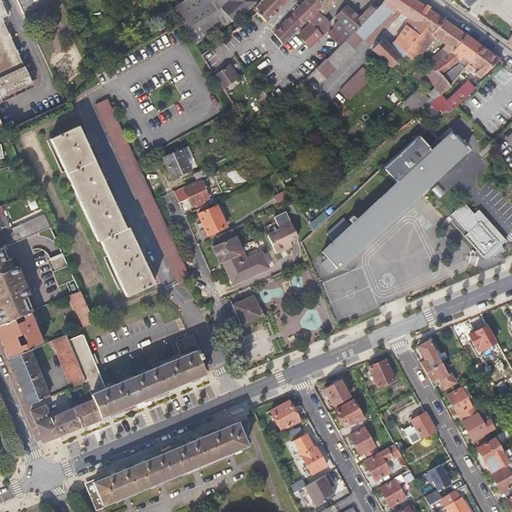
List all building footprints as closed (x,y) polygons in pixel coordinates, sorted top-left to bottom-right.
[(0,0),(0,95),(1,97),(8,94),(5,89),(30,77),(25,67),(21,58),(17,50),(11,37),(7,28),(3,18),(9,15),(8,13),(4,4),(1,0),(0,0)] [(177,14),(182,22),(195,44),(219,30),(243,15),(245,13),(256,0),(184,0),(173,7),(177,14)] [(261,0),(260,2),(255,7),(257,9),(259,12),(266,22),(274,13),(286,0),(261,0)] [(284,24),(292,32),(292,31),(294,30),(299,25),(313,10),(320,3),(321,2),(322,0),(306,0),(303,3),(284,24)] [(372,60),(384,73),(405,53),(407,52),(420,34),(435,13),(423,5),(415,0),(383,0),(376,10),(375,10),(368,18),(360,25),(348,38),(339,46),(333,52),(328,57),(317,68),(327,77),(341,64),(355,49),(353,47),(360,40),(376,25),(378,22),(382,22),(389,15),(395,8),(408,18),(404,22),(407,24),(399,35),(391,46),(377,33),(366,43),(378,55),(372,60)] [(322,0),(321,2),(320,3),(328,9),(336,0),(322,0)] [(321,18),(328,9),(320,3),(313,10),(299,25),(294,30),(307,43),(327,26),(328,24),(321,18)] [(345,35),(348,38),(360,25),(368,18),(375,10),(376,10),(373,7),(368,9),(361,16),(346,4),(336,16),(351,29),(345,35)] [(437,53),(442,57),(446,53),(454,47),(465,35),(450,24),(435,13),(420,34),(407,52),(405,53),(412,61),(425,47),(427,45),(429,43),(430,41),(430,40),(433,35),(444,42),(437,53)] [(321,39),(333,52),(339,46),(348,38),(345,35),(335,26),(321,39)] [(455,63),(463,57),(471,61),(476,54),(481,46),(479,45),(472,40),(465,35),(454,47),(446,53),(442,57),(440,59),(435,63),(431,67),(424,72),(430,79),(436,87),(429,94),(432,98),(430,100),(420,88),(419,89),(414,94),(411,96),(407,100),(399,107),(403,112),(409,107),(417,116),(421,113),(430,105),(439,97),(440,97),(449,88),(451,86),(450,85),(446,80),(441,74),(455,63)] [(490,70),(501,60),(500,60),(491,53),(481,46),(476,54),(471,61),(480,69),(476,73),(481,78),(490,70)] [(346,99),(370,77),(361,66),(337,88),(346,99)] [(223,88),(236,78),(228,68),(216,77),(217,78),(223,88)] [(415,74),(423,85),(425,84),(430,79),(424,72),(421,70),(415,74)] [(32,83),(30,77),(5,89),(8,94),(32,83)] [(449,100),(445,103),(452,110),(456,107),(459,104),(477,87),(474,84),(472,86),(468,82),(463,87),(449,100)] [(93,105),(175,282),(187,276),(171,243),(105,100),(93,105)] [(437,111),(441,115),(444,113),(450,113),(452,110),(445,103),(437,111)] [(232,121),(241,116),(238,112),(236,108),(227,113),(232,121)] [(123,297),(138,290),(150,284),(142,267),(135,252),(124,228),(122,229),(85,149),(75,127),(65,131),(47,139),(52,150),(76,202),(94,242),(97,241),(99,244),(108,264),(123,297)] [(339,270),(371,241),(372,239),(409,205),(422,194),(457,162),(467,153),(452,136),(431,154),(417,137),(382,169),(395,184),(397,185),(361,218),(356,222),(353,218),(349,222),(352,226),(351,227),(344,220),(327,235),(334,243),(323,253),(326,256),(320,262),(329,271),(334,266),(339,270)] [(171,178),(190,169),(180,149),(162,158),(171,178)] [(265,168),(270,177),(277,174),(277,173),(274,168),(271,165),(265,168)] [(192,174),(195,181),(208,175),(205,168),(192,174)] [(274,184),(281,180),(279,177),(277,174),(270,177),(274,184)] [(183,189),(182,187),(172,191),(177,201),(187,197),(191,205),(194,204),(196,206),(202,203),(201,201),(207,198),(200,181),(183,189)] [(501,245),(506,240),(478,210),(473,215),(463,204),(451,214),(468,233),(464,236),(483,257),(499,243),(501,245)] [(216,206),(198,215),(207,235),(225,226),(216,206)] [(289,240),(297,237),(286,211),(275,216),(280,229),(267,235),(275,253),(291,246),(289,240)] [(313,231),(329,217),(324,212),(308,224),(313,231)] [(44,214),(16,226),(19,235),(13,238),(9,229),(7,222),(0,223),(0,247),(50,226),(44,214)] [(16,226),(9,229),(13,238),(19,235),(16,226)] [(245,260),(231,231),(217,237),(219,243),(212,247),(220,262),(222,261),(233,284),(268,268),(261,253),(245,260)] [(499,243),(483,257),(485,259),(504,250),(501,245),(499,243)] [(0,250),(0,284),(1,284),(3,288),(3,287),(6,285),(5,282),(13,279),(3,255),(2,255),(0,250)] [(63,254),(52,258),(55,268),(66,264),(63,254)] [(75,309),(83,327),(88,325),(94,322),(92,317),(80,291),(68,296),(74,309),(75,309)] [(244,326),(265,316),(255,295),(234,305),(244,326)] [(41,345),(29,312),(23,315),(24,319),(15,322),(13,319),(0,324),(0,338),(1,340),(9,359),(30,349),(41,345)] [(485,325),(468,335),(473,344),(481,359),(488,355),(488,354),(485,348),(494,342),(485,325)] [(63,365),(72,387),(85,382),(67,340),(65,334),(61,336),(49,341),(50,345),(54,344),(56,348),(63,365)] [(82,334),(67,340),(85,382),(92,399),(99,417),(107,413),(127,406),(143,399),(173,387),(194,378),(202,374),(193,352),(196,351),(190,335),(173,342),(180,358),(153,369),(129,379),(105,388),(82,334)] [(425,361),(420,363),(421,365),(425,372),(440,363),(428,341),(417,347),(425,361)] [(45,385),(30,349),(9,359),(23,394),(45,385)] [(377,387),(394,379),(385,359),(368,367),(371,375),(368,376),(371,383),(374,382),(377,387)] [(447,375),(440,363),(425,372),(430,381),(437,377),(439,380),(440,379),(445,389),(457,382),(451,373),(447,375)] [(323,389),(331,405),(347,396),(338,381),(323,389)] [(465,386),(461,388),(469,402),(473,400),(465,386)] [(471,406),(469,402),(461,388),(447,396),(453,408),(460,421),(481,409),(477,402),(471,406)] [(349,400),(347,396),(331,405),(334,408),(349,400)] [(92,399),(73,407),(81,424),(99,417),(92,399)] [(357,422),(363,419),(352,400),(334,410),(344,427),(356,420),(357,422)] [(270,411),(281,431),(298,421),(287,401),(270,411)] [(59,434),(81,424),(73,407),(35,422),(36,426),(39,432),(42,430),(46,439),(59,434)] [(420,439),(435,430),(431,423),(425,412),(410,420),(420,439)] [(462,422),(475,447),(481,444),(486,441),(482,435),(493,429),(486,416),(480,419),(477,414),(462,422)] [(170,478),(245,447),(235,424),(227,427),(210,435),(188,443),(154,457),(87,485),(92,496),(90,497),(92,502),(95,510),(104,506),(104,505),(113,501),(134,492),(154,484),(170,478)] [(363,452),(366,459),(377,453),(373,446),(374,445),(364,428),(349,436),(359,454),(363,452)] [(291,443),(295,452),(297,450),(300,454),(312,448),(305,435),(291,443)] [(403,445),(396,449),(398,453),(415,443),(412,437),(402,443),(403,445)] [(511,447),(498,455),(489,439),(486,441),(481,444),(482,446),(476,449),(490,473),(511,460),(511,447)] [(400,455),(398,453),(396,449),(393,444),(377,453),(378,454),(364,462),(374,480),(385,474),(389,472),(383,462),(382,461),(390,457),(392,460),(400,455)] [(300,454),(301,456),(312,473),(326,466),(316,447),(312,449),(312,448),(300,454)] [(386,461),(383,462),(389,472),(391,471),(386,461)] [(503,492),(507,499),(511,495),(511,477),(511,476),(511,466),(511,464),(491,475),(497,485),(501,493),(503,492)] [(449,494),(435,468),(422,475),(436,501),(442,497),(449,494)] [(395,483),(411,474),(408,470),(402,474),(393,479),(394,480),(379,489),(389,507),(404,498),(395,483)] [(315,507),(334,496),(328,484),(332,482),(327,474),(304,487),(315,507)] [(460,497),(456,490),(449,494),(442,497),(446,505),(445,506),(447,511),(470,511),(461,497),(460,497)]
